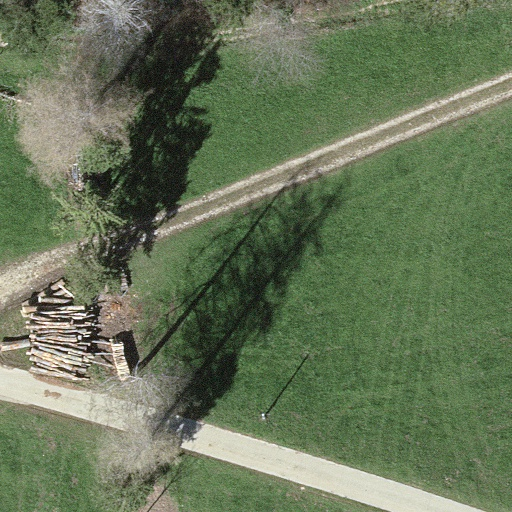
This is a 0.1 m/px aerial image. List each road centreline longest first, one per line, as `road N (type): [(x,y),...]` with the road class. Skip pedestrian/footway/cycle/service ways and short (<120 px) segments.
road 1 (track): [(0,311),(511,89)]
road 2 (track): [(0,381),(446,511)]
